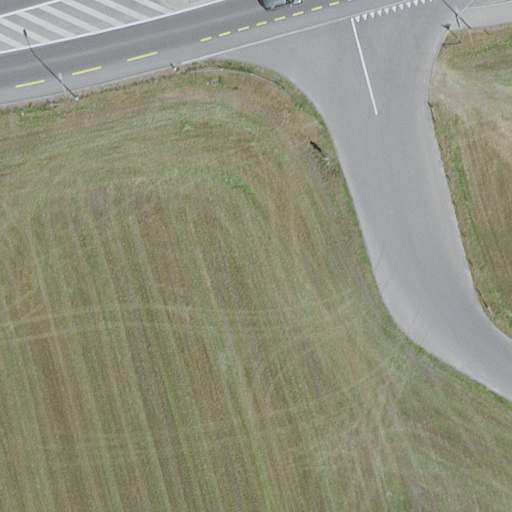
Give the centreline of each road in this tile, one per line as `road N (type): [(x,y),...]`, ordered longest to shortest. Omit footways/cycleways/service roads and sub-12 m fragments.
road 1 (track): [(347,0),(427,290),(444,326),(511,375)]
road 2 (primary): [(119,0),(0,30)]
